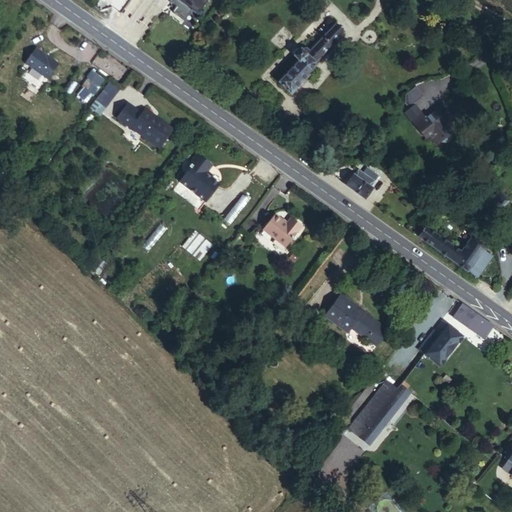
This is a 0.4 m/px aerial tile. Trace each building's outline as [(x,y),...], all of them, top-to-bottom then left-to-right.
[(169,0),(178,6),(174,13),(186,21),(193,10),(201,15),(211,0),(210,0),(169,0)] [(296,61),(276,82),(290,94),(311,73),(314,62),(342,32),(335,26),(309,52),(305,49),(303,48),(300,52),(297,49),(291,55),(296,61)] [(38,47),(27,63),(50,79),(61,63),(38,47)] [(104,117),(119,88),(107,82),(92,111),(104,117)] [(120,119),(162,150),(176,132),(162,121),(161,123),(155,118),(156,117),(148,111),(145,115),(131,105),(120,119)] [(421,115),(411,123),(425,140),(428,138),(436,147),(440,144),(449,145),(450,136),(455,132),(447,123),(451,120),(441,108),(425,121),(421,115)] [(214,165),(200,154),(191,166),(193,168),(182,181),(208,202),(221,185),(207,174),(214,165)] [(352,176),(346,185),(368,201),(375,193),(368,188),(372,182),(362,174),(357,180),(352,176)] [(502,193),(485,209),(494,217),(510,202),(502,193)] [(287,249),(303,229),(292,220),(288,223),(278,214),(264,230),(287,249)] [(149,249),(166,230),(161,225),(144,245),(149,249)] [(426,227),(419,237),(466,271),(468,269),(477,276),(491,256),(481,248),(481,247),(468,239),(460,251),(426,227)] [(196,230),(182,247),(200,262),(214,245),(196,230)] [(358,306),(342,295),(326,317),(348,333),(352,328),(377,346),(390,329),(365,311),(363,312),(357,308),(358,306)] [(487,342),(498,327),(465,304),(455,319),(487,342)] [(467,337),(450,324),(442,334),(436,330),(428,340),(433,344),(422,358),(427,362),(430,357),(443,367),(467,337)] [(398,389),(403,382),(417,364),(408,356),(389,380),(398,389)] [(350,430),(359,437),(361,434),(398,389),(389,380),(350,430)] [(358,465),(416,392),(403,382),(398,389),(361,434),(359,437),(345,454),(358,465)] [(338,463),(328,475),(338,482),(348,471),(338,463)]
